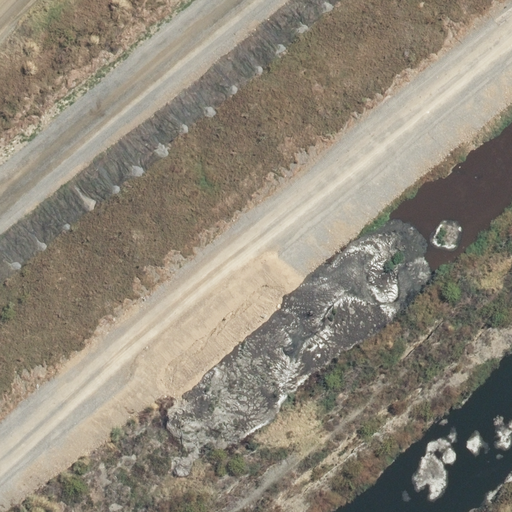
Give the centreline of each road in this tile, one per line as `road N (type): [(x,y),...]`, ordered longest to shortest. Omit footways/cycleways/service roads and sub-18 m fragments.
road 1 (track): [(0,438),(511,32)]
road 2 (track): [(511,271),(217,511)]
road 3 (track): [(0,195),(241,0)]
